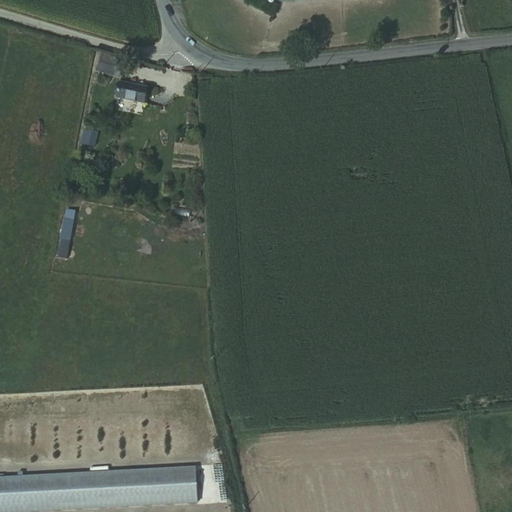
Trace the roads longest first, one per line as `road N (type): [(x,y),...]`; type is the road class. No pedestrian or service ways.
road 1 (tertiary): [(511,40),(260,67),(209,59),(188,45)]
road 2 (unclassified): [(188,45),(157,55),(0,12)]
